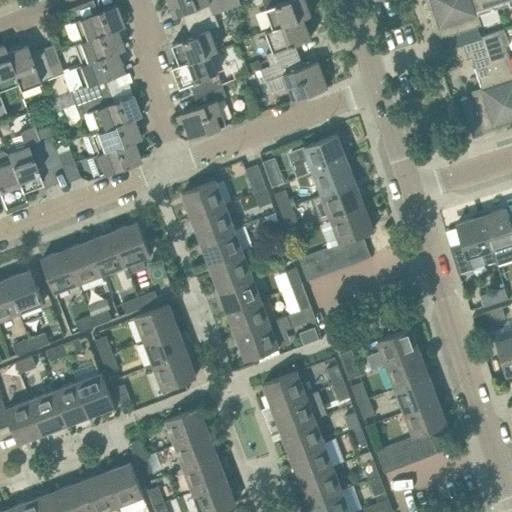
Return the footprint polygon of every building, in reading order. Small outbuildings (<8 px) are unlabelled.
[(115,4),(97,10),(92,0),(89,0),(64,9),(69,22),(64,24),(71,43),(71,44),(115,27),(123,25),(115,4)] [(168,0),(175,15),(182,12),(187,24),(215,13),(210,2),(209,0),(168,0)] [(223,0),(215,0),(210,2),(215,13),(227,9),(223,0)] [(262,0),(273,28),(304,17),(311,14),(305,0),(262,0)] [(427,0),(430,9),(432,8),(433,10),(463,0),(427,0)] [(438,25),(441,37),(459,31),(463,42),(481,36),(477,25),(482,24),(478,14),(509,4),(510,8),(511,7),(511,0),(463,0),(433,10),(433,12),(431,12),(436,26),(438,25)] [(187,24),(191,35),(172,42),(180,62),(210,51),(218,48),(211,28),(219,24),(215,13),(187,24)] [(273,28),(266,30),(274,50),(266,53),(270,65),(299,55),(294,43),(311,36),(304,17),(273,28)] [(71,44),(71,43),(68,44),(75,65),(116,50),(123,47),(115,27),(71,44)] [(509,44),(504,28),(483,35),(511,121),(511,66),(505,45),(509,44)] [(496,126),(496,128),(510,124),(509,122),(511,121),(483,35),(481,36),(463,42),(468,58),(472,56),(481,87),(472,90),(473,94),(461,98),(467,116),(479,112),(484,130),(496,126)] [(3,43),(0,44),(0,95),(1,95),(0,92),(0,87),(19,80),(6,50),(3,43)] [(29,52),(26,43),(6,50),(19,80),(21,87),(54,75),(43,47),(29,52)] [(53,44),(43,47),(54,75),(61,72),(63,71),(62,70),(60,62),(53,44)] [(75,65),(62,70),(63,71),(61,72),(73,102),(109,88),(105,77),(123,70),(116,50),(75,65)] [(172,65),(180,86),(190,82),(194,94),(222,83),(210,51),(180,62),(172,65)] [(328,86),(318,60),(303,66),(299,55),(270,65),(260,69),(265,81),(267,80),(272,91),(286,85),(292,100),(328,86)] [(191,138),(227,125),(217,99),(226,95),(222,83),(194,94),(198,105),(181,112),(191,138)] [(109,88),(73,102),(78,114),(90,109),(97,128),(98,130),(132,117),(140,114),(132,93),(114,100),(109,88)] [(97,128),(92,130),(84,133),(93,153),(94,153),(102,150),(102,151),(132,139),(132,140),(140,137),(132,117),(98,130),(97,128)] [(25,146),(9,152),(23,189),(42,182),(38,173),(52,167),(41,140),(35,124),(19,131),(25,146)] [(337,133),(304,145),(299,147),(303,159),(293,162),(298,175),(313,170),(347,157),(342,146),(346,144),(342,134),(339,136),(337,133)] [(65,140),(54,145),(51,136),(41,140),(52,167),(61,164),(63,163),(59,151),(68,148),(65,140)] [(102,150),(94,153),(93,153),(94,156),(85,159),(92,178),(140,160),(132,140),(132,139),(102,151),(102,150)] [(61,164),(68,181),(79,176),(72,158),(68,148),(59,151),(63,163),(61,164)] [(3,150),(0,151),(0,194),(4,205),(25,197),(22,190),(23,189),(9,152),(8,153),(3,150)] [(271,186),(283,182),(274,157),(263,161),(271,186)] [(356,181),(347,157),(313,170),(322,193),(356,181)] [(254,192),(266,188),(257,163),(245,167),(254,192)] [(192,216),(225,203),(216,179),(183,192),(192,216)] [(364,204),(356,181),(322,193),(331,217),(364,204)] [(266,188),(254,192),(259,205),(270,201),(266,188)] [(279,209),(291,205),(285,189),(273,194),(279,209)] [(234,227),(225,203),(192,216),(201,240),(234,227)] [(374,229),(364,204),(331,217),(340,242),(341,241),(352,237),(362,233),(374,229)] [(291,205),(279,209),(285,225),(297,221),(291,205)] [(511,222),(506,206),(482,214),(492,248),(497,262),(511,257),(511,222)] [(457,222),(463,241),(450,245),(459,272),(473,268),(469,255),(492,248),(482,214),(457,222)] [(273,239),(284,235),(278,219),(267,224),(273,239)] [(150,254),(138,220),(113,230),(126,263),(150,254)] [(243,250),(234,227),(201,240),(210,263),(243,250)] [(126,263),(113,230),(90,239),(103,272),(126,263)] [(360,260),(371,256),(362,233),(352,237),(360,260)] [(284,235),(273,239),(279,255),(290,251),(284,235)] [(350,264),(360,260),(352,237),(341,241),(350,264)] [(103,272),(90,239),(66,248),(79,281),(103,272)] [(341,241),(340,242),(331,245),(339,268),(350,264),(341,241)] [(329,271),(339,268),(331,245),(320,249),(329,271)] [(66,248),(42,257),(55,290),(79,281),(66,248)] [(318,275),(329,271),(320,249),(310,253),(318,275)] [(252,274),(243,250),(210,263),(219,287),(252,274)] [(318,275),(310,253),(299,257),(308,280),(318,275)] [(292,286),(302,282),(296,265),(286,269),(292,286)] [(43,301),(30,268),(6,277),(19,310),(43,301)] [(261,297),(252,274),(219,287),(227,310),(261,297)] [(0,317),(19,310),(6,277),(0,279),(0,317)] [(302,282),(292,286),(299,302),(309,298),(302,282)] [(483,306),(508,298),(505,286),(480,294),(483,306)] [(143,307),(157,301),(153,291),(139,296),(143,307)] [(143,307),(139,296),(121,303),(125,313),(143,307)] [(270,321),(261,297),(227,310),(236,334),(270,321)] [(169,303),(164,305),(136,315),(145,340),(178,327),(169,303)] [(270,321),(236,334),(246,358),(279,345),(274,333),(315,317),(311,305),(270,321)] [(489,322),(504,317),(500,305),(485,310),(489,322)] [(95,324),(111,318),(107,307),(91,313),(95,324)] [(95,324),(91,313),(76,319),(80,330),(95,324)] [(187,351),(178,327),(145,340),(154,363),(187,351)] [(411,327),(405,329),(377,339),(387,364),(420,351),(411,327)] [(33,348),(49,342),(44,332),(29,337),(33,348)] [(102,356),(114,352),(107,335),(96,339),(102,356)] [(511,372),(511,335),(497,340),(507,374),(511,372)] [(33,348),(29,337),(13,344),(17,354),(33,348)] [(67,354),(82,348),(78,337),(63,343),(67,354)] [(67,354),(63,343),(47,349),(51,360),(67,354)] [(340,353),(349,378),(360,374),(351,349),(340,353)] [(369,354),(374,368),(386,363),(381,349),(369,354)] [(154,363),(156,369),(163,388),(196,375),(187,351),(154,363)] [(429,374),(420,351),(387,364),(396,387),(429,374)] [(114,352),(102,356),(107,371),(119,366),(114,352)] [(26,385),(36,381),(35,380),(42,377),(37,365),(35,366),(31,356),(15,362),(21,371),(26,385)] [(332,384),(344,380),(338,364),(326,369),(332,384)] [(273,407),(306,394),(297,370),(263,382),(273,407)] [(114,405),(101,371),(77,381),(90,414),(114,405)] [(438,398),(429,374),(396,387),(404,411),(438,398)] [(344,380),(332,384),(338,400),(350,396),(344,380)] [(90,414),(77,381),(54,390),(66,423),(90,414)] [(356,402),(368,398),(362,382),(351,386),(356,402)] [(119,403),(129,399),(123,383),(113,387),(119,403)] [(66,423),(54,390),(30,399),(43,432),(66,423)] [(315,417),(306,394),(273,407),(282,430),(315,417)] [(368,398),(356,402),(362,418),(374,414),(368,398)] [(447,422),(438,398),(404,411),(414,435),(418,433),(429,429),(447,422)] [(43,432),(30,399),(6,408),(8,413),(12,423),(19,441),(43,432)] [(199,406),(194,408),(166,419),(175,443),(209,431),(199,406)] [(348,432),(360,427),(354,411),(343,416),(348,432)] [(0,427),(12,423),(8,413),(0,415),(0,427)] [(324,441),(315,417),(282,430),(290,454),(324,441)] [(360,427),(348,432),(354,447),(366,443),(360,427)] [(427,456),(437,452),(429,429),(418,433),(427,456)] [(218,454),(209,431),(175,443),(184,467),(218,454)] [(427,456),(418,433),(414,435),(408,437),(416,460),(427,456)] [(406,464),(416,460),(408,437),(397,441),(406,464)] [(140,439),(130,442),(128,443),(134,459),(146,454),(140,439)] [(333,464),(324,441),(290,454),(299,477),(333,464)] [(395,468),(406,464),(397,441),(387,445),(395,468)] [(395,468),(387,445),(376,449),(385,472),(395,468)] [(146,454),(134,459),(140,474),(152,470),(146,454)] [(227,478),(218,454),(184,467),(193,490),(221,480),(227,478)] [(369,478),(379,474),(373,457),(362,461),(369,478)] [(143,494),(131,461),(106,470),(119,503),(143,494)] [(342,488),(333,464),(299,477),(308,501),(342,488)] [(96,511),(119,503),(106,470),(83,479),(95,511),(96,511)] [(379,474),(369,478),(375,494),(385,490),(379,474)] [(227,478),(221,480),(193,490),(201,511),(209,511),(236,502),(227,478)] [(95,511),(83,479),(59,488),(68,511),(95,511)] [(152,506),(163,502),(157,486),(145,490),(152,506)] [(68,511),(59,488),(36,497),(41,511),(68,511)] [(349,511),(351,511),(342,488),(308,501),(312,511),(349,511)] [(41,511),(36,497),(12,506),(14,511),(41,511)] [(385,511),(393,510),(388,498),(366,506),(367,511),(385,511)] [(166,511),(163,502),(152,506),(153,511),(166,511)]
